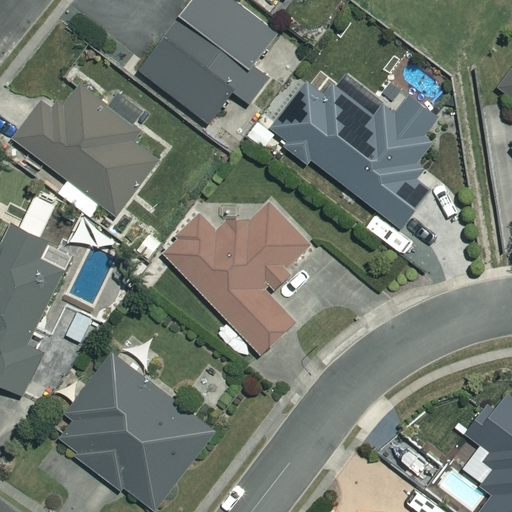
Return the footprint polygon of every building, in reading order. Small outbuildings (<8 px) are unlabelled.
[(284,36),(236,0),(202,0),(147,74),(216,126),(284,36)] [(511,80),(503,92),(511,98),(511,80)] [(332,100),(313,85),(273,135),(313,167),(317,162),(406,231),(433,196),(435,188),(426,187),(441,118),(414,99),(400,117),(386,106),(378,115),(342,87),(332,100)] [(105,99),(88,86),(65,117),(47,103),(19,141),(73,182),(64,195),(95,218),(105,205),(121,217),(161,164),(160,147),(101,103),(105,99)] [(316,246),(276,204),(254,225),(233,224),(224,233),(207,215),(167,253),(267,357),(301,324),(269,291),(316,246)] [(54,245),(14,226),(0,255),(0,384),(28,397),(48,355),(33,348),(68,273),(45,262),(54,245)] [(159,511),(220,434),(119,356),(72,416),(81,422),(64,444),(152,511),(159,511)]
